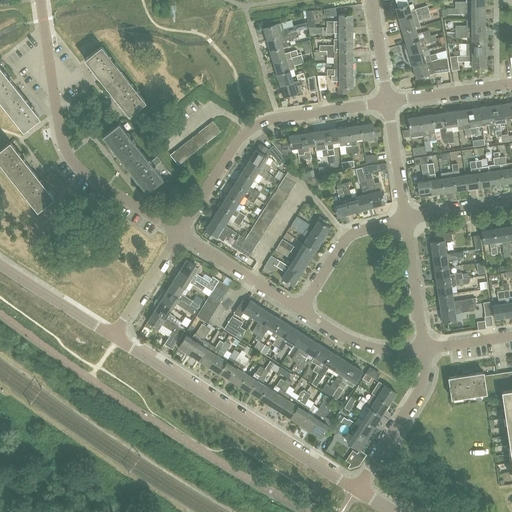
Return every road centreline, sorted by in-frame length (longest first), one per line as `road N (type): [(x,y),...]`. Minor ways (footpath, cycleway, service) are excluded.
road 1 (residential): [(40,0),(67,155),(179,233)]
road 2 (unclassified): [(356,490),(114,336)]
road 3 (residential): [(387,102),(250,128),(179,233)]
road 4 (residential): [(356,490),(419,393),(426,349)]
road 5 (residential): [(301,310),(345,238),(405,219)]
road 6 (residential): [(179,233),(301,310)]
road 7 (unclassified): [(114,336),(0,261)]
road 8 (residential): [(301,310),(355,342),(426,349)]
road 9 (residential): [(426,349),(405,219)]
road 10 (residential): [(511,83),(387,102)]
road 11 (residential): [(179,233),(114,336)]
